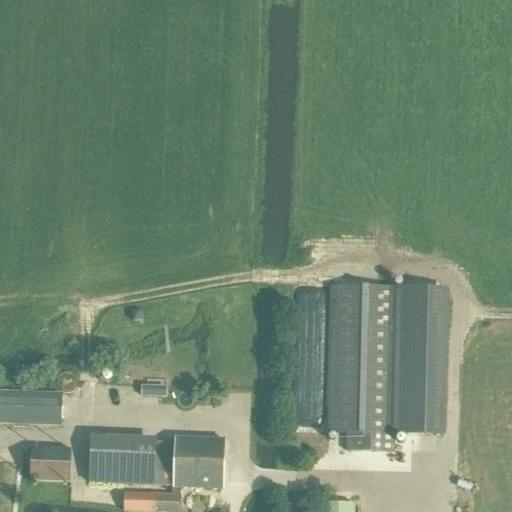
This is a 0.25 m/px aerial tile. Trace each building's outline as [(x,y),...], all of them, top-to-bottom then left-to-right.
[(437,438),(440,290),(330,287),(326,435),(345,435),(344,453),(392,454),(393,437),(437,438)] [(142,311),(131,313),(133,323),(144,321),(142,311)] [(142,387),(141,398),(158,398),(158,388),(142,387)] [(0,425),(61,427),(62,396),(0,393),(0,425)] [(222,491),(224,441),(175,439),(174,445),(88,442),(86,482),(173,486),(173,489),(222,491)] [(70,483),(71,453),(33,452),(32,482),(70,483)] [(179,511),(180,496),(125,495),(124,511),(179,511)]
